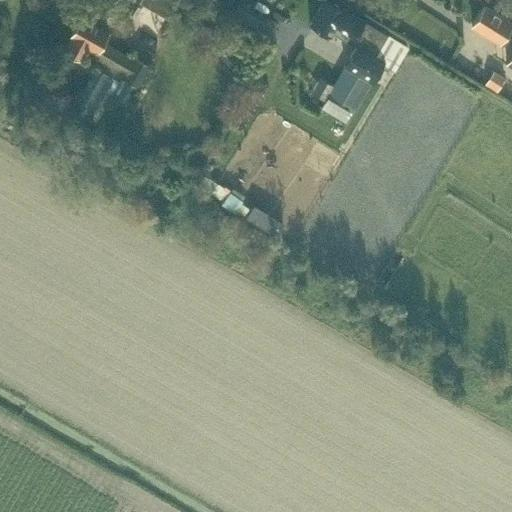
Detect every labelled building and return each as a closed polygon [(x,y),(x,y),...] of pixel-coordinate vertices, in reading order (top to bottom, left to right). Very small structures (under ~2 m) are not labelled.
[(352,42),(357,44),(326,97),(354,114),(386,60),(376,54),(388,33),(333,0),(322,0),(309,23),(332,37),(334,32),(352,42)] [(511,20),(485,4),(472,25),(500,42),(505,36),(511,41),(511,52),(506,63),(511,66),(511,20)] [(105,41),(109,32),(82,16),(64,47),(83,58),(89,47),(95,51),(92,55),(100,61),(73,107),(92,119),(116,77),(121,80),(118,85),(133,94),(152,64),(135,54),(134,57),(105,41)] [(413,35),(398,54),(409,62),(423,43),(413,35)] [(497,90),(505,77),(494,69),(485,83),(497,90)] [(139,143),(122,133),(117,142),(134,152),(139,143)]
